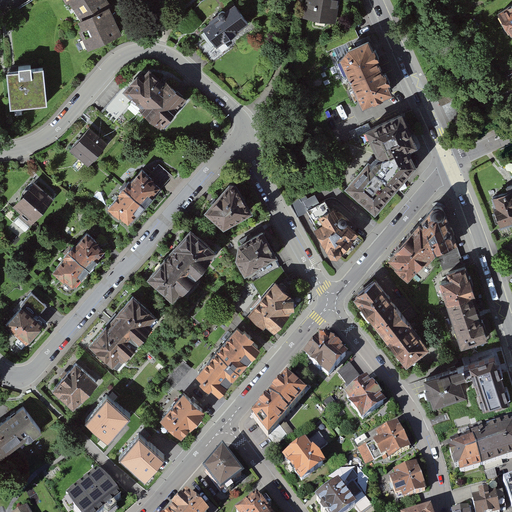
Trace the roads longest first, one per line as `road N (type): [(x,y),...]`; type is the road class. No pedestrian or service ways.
road 1 (residential): [(0,368),(14,375),(36,368),(244,134)]
road 2 (residential): [(244,134),(234,110),(176,60),(143,49),(111,65),(43,139),(0,152)]
road 3 (residential): [(437,511),(425,444),(408,406),(331,301)]
road 4 (residential): [(331,301),(257,173),(244,134)]
road 5 (tertiary): [(451,166),(376,0)]
road 6 (tertiary): [(451,166),(331,301)]
road 7 (tertiary): [(511,336),(451,166)]
road 8 (tertiary): [(331,301),(226,428)]
